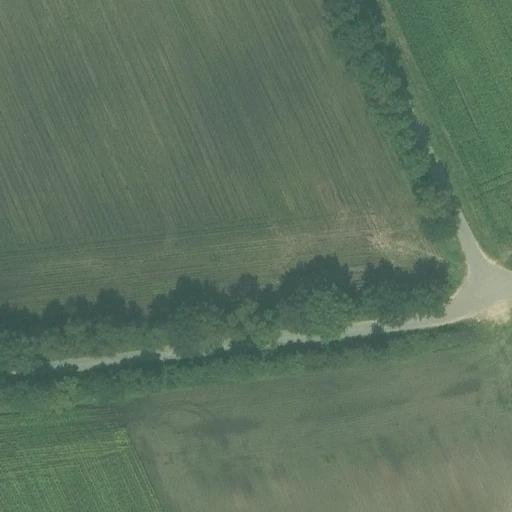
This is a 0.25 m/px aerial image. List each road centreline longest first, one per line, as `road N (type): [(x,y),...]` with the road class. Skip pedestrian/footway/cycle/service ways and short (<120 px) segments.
road 1 (unclassified): [(488,297),(446,315),(0,370)]
road 2 (unclassified): [(353,0),(488,297)]
